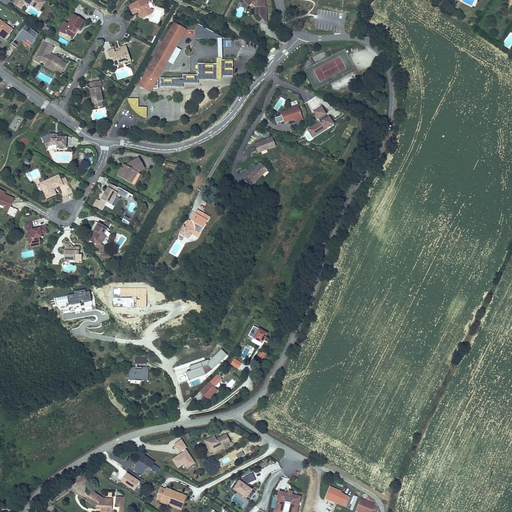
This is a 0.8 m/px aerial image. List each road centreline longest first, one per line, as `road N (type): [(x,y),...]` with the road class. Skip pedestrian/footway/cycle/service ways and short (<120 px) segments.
road 1 (tertiary): [(300,34),(365,37),(379,47),(389,69),(391,119),(271,378),(231,414)]
road 2 (tertiary): [(231,414),(121,439),(44,486),(24,511)]
road 3 (residential): [(268,69),(209,134),(170,148),(113,141)]
